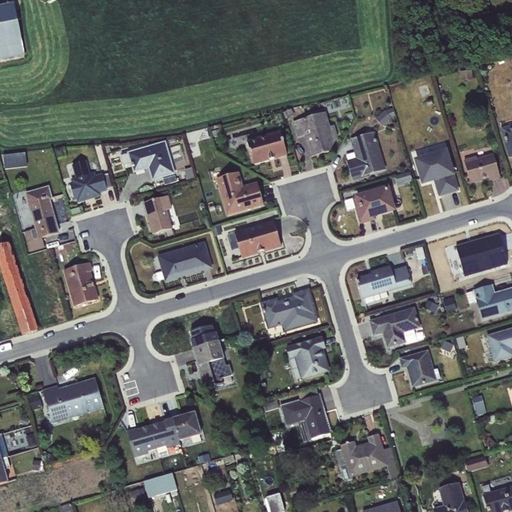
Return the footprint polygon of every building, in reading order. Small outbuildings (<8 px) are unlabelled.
[(14,4),(0,6),(0,59),(24,55),(14,4)] [(472,71),(459,72),(460,82),(473,81),(472,71)] [(385,111),(375,119),(382,126),(395,115),(393,109),(385,111)] [(326,113),(293,123),(297,139),(304,137),(311,158),(329,153),(338,137),(334,126),(329,128),(326,113)] [(511,125),(502,129),(510,157),(511,156),(511,125)] [(280,131),(247,141),(253,165),(287,155),(280,131)] [(355,159),(346,161),(352,181),(386,171),(375,133),(350,140),(355,159)] [(127,154),(121,156),(125,169),(131,167),(133,174),(148,169),(152,182),(175,175),(165,141),(127,153),(127,154)] [(62,147),(54,150),(57,158),(64,156),(62,147)] [(448,151),(416,160),(423,183),(436,179),(440,195),(457,190),(453,177),(455,176),(448,151)] [(476,157),(463,160),(470,183),(488,178),(489,181),(500,177),(493,154),(477,159),(476,157)] [(24,155),(5,158),(6,168),(19,166),(19,170),(26,169),(24,155)] [(106,189),(102,176),(102,174),(95,176),(95,173),(90,174),(86,162),(72,166),(75,178),(70,180),(71,183),(70,183),(74,201),(76,200),(77,204),(101,197),(100,194),(107,192),(106,189)] [(192,168),(184,170),(187,180),(195,178),(192,168)] [(410,172),(395,177),(397,185),(413,180),(410,172)] [(239,173),(216,180),(227,217),(264,206),(257,183),(243,186),(239,173)] [(108,175),(102,176),(106,189),(112,188),(108,175)] [(28,242),(42,238),(58,233),(49,200),(51,199),(48,188),(25,194),(35,230),(25,232),(28,242)] [(387,189),(353,199),(356,209),(361,223),(375,219),(374,216),(393,210),(387,189)] [(167,197),(143,204),(153,235),(172,229),(167,211),(171,210),(167,197)] [(356,209),(353,199),(345,202),(347,211),(356,209)] [(81,207),(70,210),(72,217),(83,213),(81,207)] [(234,235),(238,248),(242,258),(281,247),(274,222),(234,235)] [(238,248),(234,235),(228,237),(232,250),(238,248)] [(499,235),(456,248),(464,277),(507,264),(499,235)] [(42,238),(28,242),(31,253),(45,248),(42,238)] [(9,243),(0,245),(0,263),(23,336),(38,332),(9,243)] [(156,274),(153,278),(156,281),(166,280),(210,267),(203,243),(157,257),(161,272),(156,274)] [(424,248),(416,249),(419,261),(426,259),(424,248)] [(89,263),(64,270),(74,307),(98,300),(90,273),(92,272),(89,263)] [(358,281),(357,281),(358,285),(358,284),(363,299),(364,298),(366,304),(381,301),(379,295),(411,285),(406,267),(392,272),(390,267),(371,273),(372,275),(357,279),(358,281)] [(492,286),(466,294),(469,304),(476,303),(481,321),(511,311),(511,289),(494,294),(492,286)] [(276,300),(261,305),(268,330),(281,326),(283,332),(317,322),(315,315),(308,291),(293,295),(294,298),(277,303),(276,300)] [(453,298),(443,301),(447,314),(456,311),(453,298)] [(428,302),(424,309),(435,313),(438,306),(428,302)] [(414,308),(368,321),(373,337),(383,334),(387,349),(406,343),(417,340),(414,331),(421,329),(414,308)] [(191,341),(193,349),(219,342),(216,333),(214,334),(212,326),(190,332),(193,340),(191,341)] [(511,329),(486,337),(494,363),(511,357),(511,350),(511,349),(511,329)] [(322,337),(286,348),(295,381),(300,379),(301,381),(330,372),(323,350),(326,350),(322,337)] [(463,337),(456,339),(459,350),(466,348),(463,337)] [(200,372),(202,379),(203,383),(208,382),(211,389),(223,386),(221,379),(232,376),(229,366),(225,367),(223,360),(224,360),(219,342),(193,349),(200,372)] [(445,342),(442,350),(449,353),(452,345),(445,342)] [(428,351),(400,360),(402,368),(407,367),(413,387),(436,381),(436,380),(440,379),(437,369),(434,370),(428,351)] [(60,394),(59,390),(58,386),(42,391),(52,424),(104,410),(95,379),(78,384),(79,388),(60,394)] [(78,384),(59,390),(60,394),(79,388),(78,384)] [(300,401),(319,396),(317,388),(298,394),(300,401)] [(38,395),(27,398),(31,411),(42,408),(38,395)] [(319,396),(300,401),(299,401),(299,400),(280,406),(285,428),(300,424),(305,441),(330,434),(324,412),(322,413),(320,406),(322,405),(319,396)] [(481,397),(472,399),(477,416),(485,413),(481,397)] [(277,401),(264,405),(266,412),(279,408),(277,401)] [(195,413),(173,419),(179,442),(201,435),(195,413)] [(150,427),(157,449),(166,447),(167,449),(180,445),(179,442),(173,419),(164,422),(164,423),(150,427)] [(157,449),(150,427),(136,431),(136,430),(127,432),(134,458),(147,455),(147,452),(157,449)] [(266,428),(259,430),(263,443),(270,441),(266,428)] [(34,435),(27,437),(29,449),(37,446),(34,435)] [(341,450),(334,452),(338,467),(340,467),(345,481),(352,480),(351,477),(386,468),(390,480),(399,477),(390,448),(383,451),(379,435),(367,439),(369,443),(356,447),(355,442),(340,446),(341,450)] [(48,449),(43,460),(49,463),(52,457),(56,459),(60,451),(52,448),(51,450),(48,449)] [(208,454),(198,458),(200,465),(210,461),(208,454)] [(233,456),(222,459),(224,466),(235,463),(233,456)] [(484,457),(465,462),(469,473),(488,467),(484,457)] [(7,458),(0,459),(0,484),(8,482),(4,470),(10,468),(7,458)] [(33,460),(32,470),(44,472),(42,462),(33,460)] [(173,473),(143,482),(148,499),(177,490),(173,473)] [(400,480),(391,482),(393,490),(402,488),(400,480)] [(443,506),(433,509),(434,511),(466,511),(459,483),(438,489),(443,506)] [(511,486),(483,495),(487,511),(505,511),(511,510),(511,486)] [(296,487),(288,489),(291,498),(298,496),(296,487)] [(143,489),(131,492),(133,500),(145,497),(143,489)] [(229,490),(214,495),(217,505),(232,500),(229,490)] [(267,500),(265,500),(268,511),(283,511),(285,511),(280,494),(266,498),(267,500)] [(400,511),(397,502),(363,511),(400,511)] [(72,511),(70,503),(59,507),(60,511),(72,511)]
